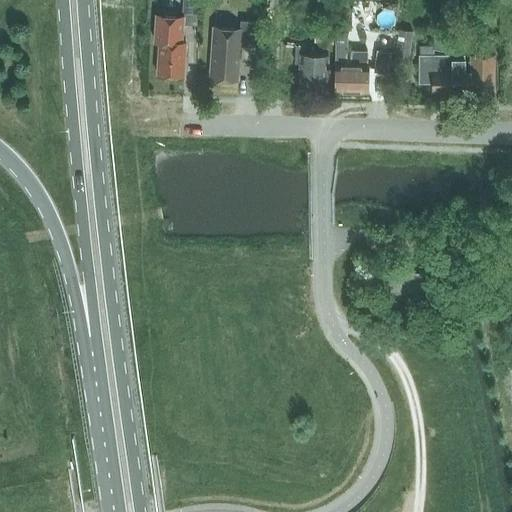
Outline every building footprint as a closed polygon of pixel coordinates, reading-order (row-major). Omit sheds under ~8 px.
[(156,12),(154,41),(159,42),(157,75),(184,76),(186,42),(183,42),(183,33),(184,24),(196,24),(197,0),(182,0),(182,13),(156,12)] [(210,77),(238,79),(240,46),(253,47),(255,21),(241,20),(240,29),(213,27),(210,77)] [(395,61),(409,63),(413,31),(399,29),(395,61)] [(463,54),(435,55),(435,49),(450,49),(450,29),(434,29),(433,46),(420,45),(420,55),(419,55),(420,82),(432,82),(432,91),(463,91),(461,61),(464,61),(463,54)] [(315,43),(332,43),(332,30),(315,30),(315,43)] [(345,65),(346,47),(346,36),(336,36),(336,47),(335,91),(368,91),(369,64),(368,64),(368,50),(351,50),(351,65),(345,65)] [(328,54),(308,53),(308,45),(296,45),(295,63),(299,63),(298,89),(326,90),(328,54)] [(374,72),(389,74),(392,52),(377,50),(374,72)] [(470,61),(464,61),(461,61),(463,91),(494,91),(493,55),(470,55),(470,61)] [(425,273),(403,271),(388,271),(387,292),(423,294),(425,273)]
